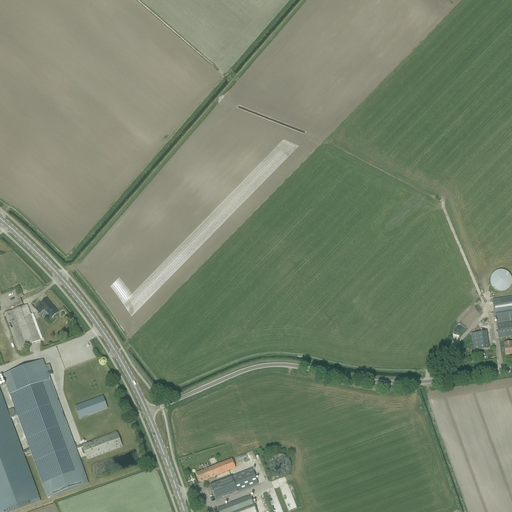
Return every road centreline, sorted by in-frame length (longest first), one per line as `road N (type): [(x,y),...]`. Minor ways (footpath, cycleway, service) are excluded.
road 1 (unclassified): [(147,411),(279,365),(413,384),(511,370)]
road 2 (primary): [(147,411),(68,283),(0,218)]
road 3 (track): [(502,372),(488,313),(442,199)]
